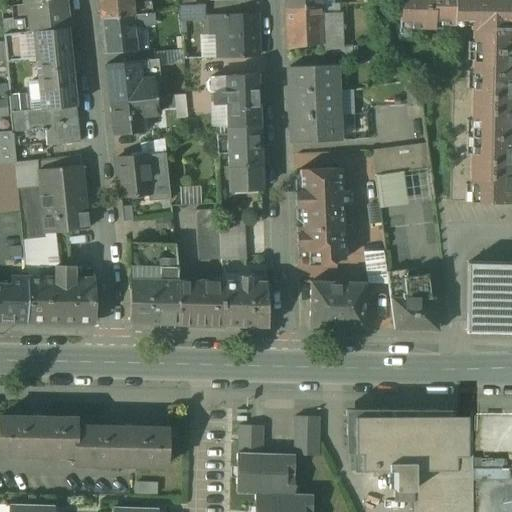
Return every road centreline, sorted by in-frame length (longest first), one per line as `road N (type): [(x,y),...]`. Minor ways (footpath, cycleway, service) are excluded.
road 1 (residential): [(271,0),(286,367)]
road 2 (residential): [(80,0),(109,276),(109,363)]
road 3 (secondary): [(511,370),(286,367)]
road 4 (residential): [(203,365),(202,511)]
